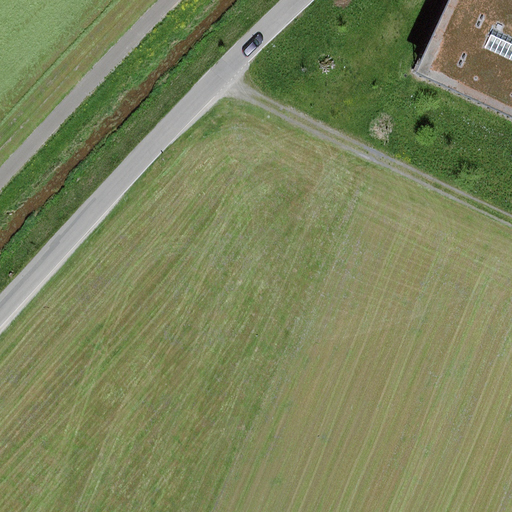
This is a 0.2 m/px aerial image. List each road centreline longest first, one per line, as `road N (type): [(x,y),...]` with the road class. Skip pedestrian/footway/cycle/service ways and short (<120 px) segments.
road 1 (unclassified): [(307,0),(157,147),(0,323)]
road 2 (track): [(227,78),(511,219)]
